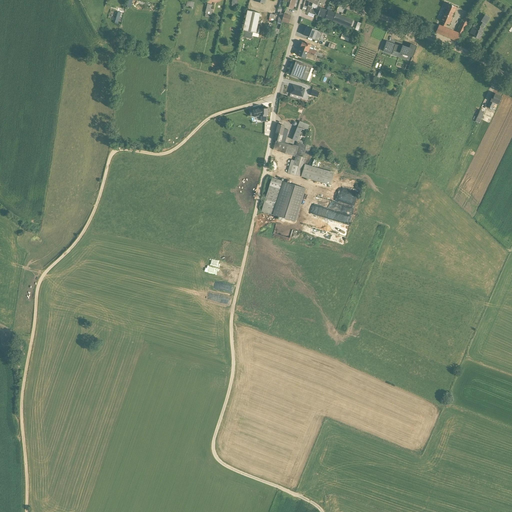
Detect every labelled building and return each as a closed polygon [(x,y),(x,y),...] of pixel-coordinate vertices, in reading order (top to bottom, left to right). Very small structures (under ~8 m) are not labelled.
[(290,0),(289,4),(288,3),(286,7),(290,8),(292,8),(295,0),(290,0)] [(309,13),(313,0),(305,0),(309,2),(307,7),(303,6),(302,10),(306,12),(309,13)] [(318,0),(313,0),(309,13),(314,15),(318,0)] [(321,3),(318,2),(314,15),(324,19),(327,11),(319,8),(321,3)] [(456,8),(445,3),(443,8),(446,10),(444,14),(443,14),(440,21),(449,25),(452,18),(451,17),(453,12),(454,13),(456,8)] [(204,17),(208,18),(209,15),(211,16),(212,11),(210,11),(212,6),(207,4),(204,13),(205,14),(204,17)] [(257,26),(260,14),(247,11),(243,31),(258,34),(260,26),(257,26)] [(335,14),(327,11),(324,19),(332,22),(335,14)] [(281,21),(288,23),(290,17),(283,14),(281,21)] [(335,14),(332,22),(349,29),(352,21),(335,14)] [(483,29),(489,18),(484,15),(480,22),(481,23),(479,27),(473,25),(469,34),(476,36),(475,38),(479,40),(483,29)] [(456,42),(470,20),(464,16),(459,25),(457,29),(458,29),(457,29),(455,32),(439,25),(435,33),(456,42)] [(306,27),(303,35),(319,41),(322,33),(306,27)] [(241,37),(251,39),(252,37),(257,38),(258,34),(243,31),(241,37)] [(349,36),(342,33),(340,39),(347,42),(349,36)] [(384,48),(412,58),(416,46),(410,44),(408,49),(386,41),(384,48)] [(316,56),(321,57),(322,54),(315,52),(316,51),(309,49),(310,45),(306,43),(305,44),(302,43),(299,49),(316,56)] [(316,58),(316,56),(299,49),(297,56),(306,59),(306,58),(314,61),(316,58)] [(303,75),(308,76),(311,69),(311,68),(305,66),(304,69),(300,67),(301,64),(296,62),(295,62),(292,70),(294,70),(292,76),(292,77),(301,80),(303,75)] [(290,93),(303,97),(305,89),(292,86),(290,93)] [(492,97),(487,108),(491,110),(494,104),(497,105),(501,97),(494,94),(493,98),(492,97)] [(259,109),(252,111),(254,118),(259,116),(261,116),(260,121),(266,121),(266,115),(267,115),(267,109),(267,107),(263,107),(263,109),(259,109)] [(484,112),(479,110),(474,122),(479,124),(484,112)] [(330,185),(333,173),(305,164),(311,146),(302,144),(307,132),(306,131),(307,131),(309,125),(299,121),(292,140),(296,142),(295,146),(292,145),(285,143),(288,130),(287,130),(284,129),(284,126),(278,124),(273,140),(275,141),(272,149),(295,157),(294,161),(291,160),(286,173),(300,177),(330,185)] [(261,212),(295,222),(305,189),(271,178),(261,212)]
